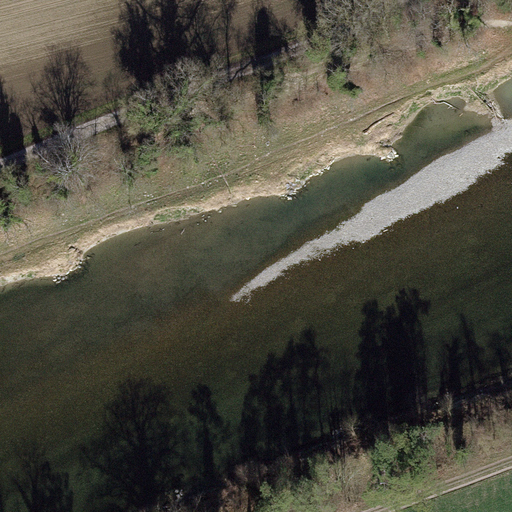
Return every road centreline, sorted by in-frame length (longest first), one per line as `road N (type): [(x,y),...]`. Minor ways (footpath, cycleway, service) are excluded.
road 1 (unclassified): [(392,0),(249,67)]
road 2 (track): [(511,462),(375,511)]
